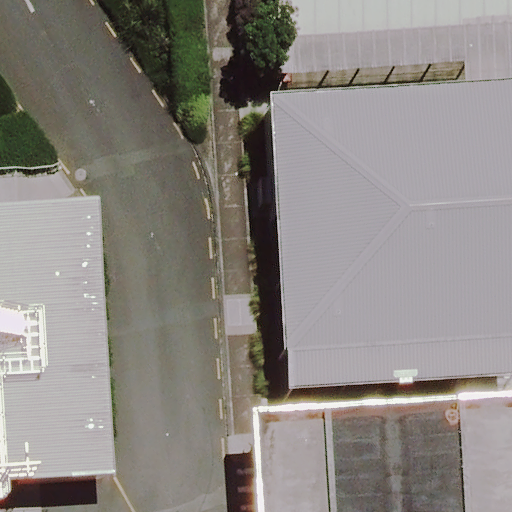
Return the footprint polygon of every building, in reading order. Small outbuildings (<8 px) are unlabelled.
[(511,0),(274,0),(278,47),(511,30),(511,0)] [(462,127),(466,183),(511,180),(511,99),(460,103),(462,127)] [(462,127),(340,136),(344,192),(466,183),(462,127)] [(101,213),(0,218),(0,476),(117,469),(101,213)] [(485,229),(337,239),(347,391),(496,381),(485,229)] [(511,511),(511,413),(250,431),(255,511),(511,511)]
